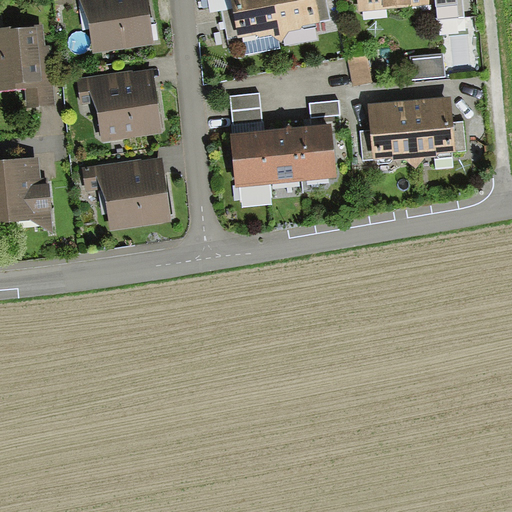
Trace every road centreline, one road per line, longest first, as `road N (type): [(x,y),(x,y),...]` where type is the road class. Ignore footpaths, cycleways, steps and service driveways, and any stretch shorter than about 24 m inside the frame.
road 1 (residential): [(208,258),(511,205)]
road 2 (residential): [(180,0),(208,258)]
road 3 (residential): [(0,286),(208,258)]
road 4 (track): [(509,205),(487,0)]
